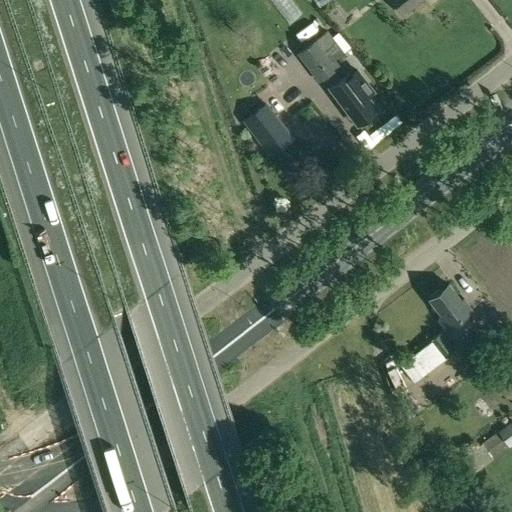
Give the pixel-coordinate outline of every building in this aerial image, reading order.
[(392,0),(403,13),(419,0),(392,0)] [(324,79),(340,67),(335,60),(344,52),(327,30),(298,53),(320,82),(324,79)] [(331,87),(358,123),(361,121),(362,123),(372,116),(370,114),(378,109),(368,95),(374,91),(359,70),(352,75),(350,72),(331,87)] [(265,104),(245,120),(272,155),(292,139),(265,104)] [(439,317),(447,327),(447,328),(441,332),(441,331),(430,340),(443,356),(454,348),(448,340),(455,335),(456,336),(471,324),(464,314),(471,308),(463,298),(461,300),(448,284),(439,291),(437,289),(429,295),(431,297),(428,299),(441,315),(439,317)] [(480,337),(499,361),(511,350),(511,349),(493,326),(480,337)] [(430,341),(413,354),(399,365),(414,383),(444,359),(430,341)] [(417,414),(406,422),(412,431),(424,424),(417,414)] [(511,420),(481,443),(493,458),(511,444),(511,420)] [(438,480),(426,488),(432,500),(445,492),(438,480)]
